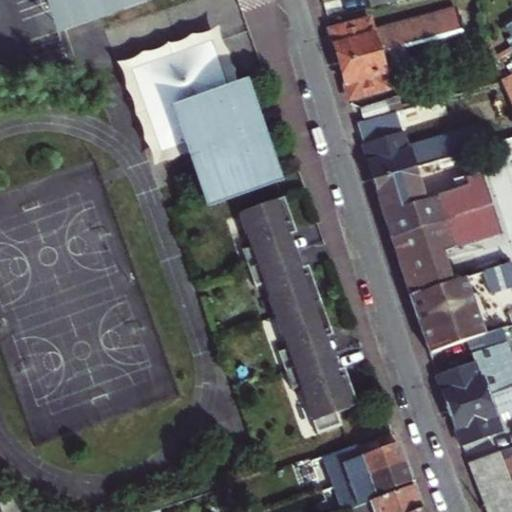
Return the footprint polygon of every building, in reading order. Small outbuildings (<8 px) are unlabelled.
[(55,0),(65,29),(152,1),(151,0),(55,0)] [(374,26),(371,16),(330,28),(337,48),(341,63),(405,44),(463,27),(455,4),(374,26)] [(511,38),(511,17),(503,24),(511,38)] [(251,109),(244,87),(230,93),(211,41),(129,70),(159,156),(185,146),(203,198),(274,173),(251,109)] [(405,44),(341,63),(347,82),(351,97),(391,85),(386,68),(410,61),(405,44)] [(511,75),(502,80),(511,102),(511,75)] [(446,95),(418,103),(422,118),(450,110),(446,95)] [(387,98),(361,106),(365,119),(391,111),(387,98)] [(409,146),(396,110),(391,111),(365,119),(358,121),(371,163),(376,179),(415,166),(472,146),(469,135),(457,139),(455,134),(432,141),(431,139),(409,146)] [(415,166),(376,179),(382,197),(391,229),(394,236),(403,269),(411,295),(421,326),(430,353),(468,339),(482,334),(464,277),(451,281),(448,274),(443,260),(440,251),(486,236),(496,233),(499,231),(485,190),(483,185),(479,172),(466,177),(468,183),(463,185),(426,198),(415,166)] [(466,177),(460,178),(463,185),(468,183),(466,177)] [(281,200),(275,202),(288,238),(294,236),(281,200)] [(288,238),(275,202),(238,216),(250,251),(241,255),(253,287),(262,284),(287,353),(278,357),(289,388),(298,385),(316,436),(342,426),(337,415),(350,410),(336,372),(323,377),(312,344),(324,340),(300,270),(287,275),(275,242),(288,238)] [(287,275),(300,270),(298,265),(290,244),(288,238),(275,242),(287,275)] [(511,260),(493,267),(501,289),(511,284),(511,260)] [(305,268),(300,270),(324,340),(330,338),(305,268)] [(444,390),(450,408),(511,386),(511,355),(502,327),(482,334),(468,339),(476,363),(438,376),(444,390)] [(327,346),(324,340),(312,344),(323,377),(336,372),(334,365),(327,346)] [(342,370),(336,372),(350,410),(356,408),(342,370)] [(511,408),(511,386),(450,408),(458,428),(463,442),(501,428),(496,414),(511,408)] [(334,492),(406,466),(402,456),(399,446),(362,460),(358,449),(323,462),(334,492)] [(511,446),(500,450),(511,483),(511,446)] [(511,511),(511,483),(500,450),(470,461),(488,511),(511,511)] [(334,492),(341,511),(354,511),(356,511),(379,503),(377,498),(413,485),(409,477),(406,466),(334,492)] [(356,511),(422,511),(419,502),(415,490),(379,503),(356,511)] [(0,498),(0,511),(21,511),(14,493),(0,498)] [(230,493),(221,496),(225,509),(235,505),(230,493)]
